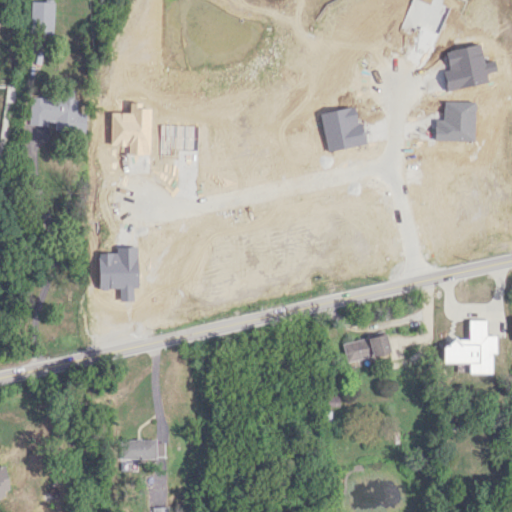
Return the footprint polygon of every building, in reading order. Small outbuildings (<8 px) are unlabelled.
[(53,1),(30,1),(30,34),(52,34),(53,1)] [(28,124),(47,125),(48,121),(54,122),(54,130),(84,132),(85,112),(75,112),(76,98),(73,98),(73,89),(59,88),(59,98),(30,96),(28,124)] [(427,180),(430,199),(485,189),(481,170),(427,180)] [(394,213),(387,214),(385,203),(368,208),(374,232),(398,227),(394,213)] [(285,211),(235,210),(234,239),(284,240),(285,211)] [(215,249),(166,251),(167,271),(216,269),(215,249)] [(130,257),(109,257),(108,293),(129,294),(130,257)] [(442,363),(468,363),(468,373),(490,373),(490,352),(495,352),(495,335),(485,335),(485,319),(467,319),(468,340),(442,341),(442,363)] [(346,362),(389,352),(385,333),(341,342),(346,362)]
